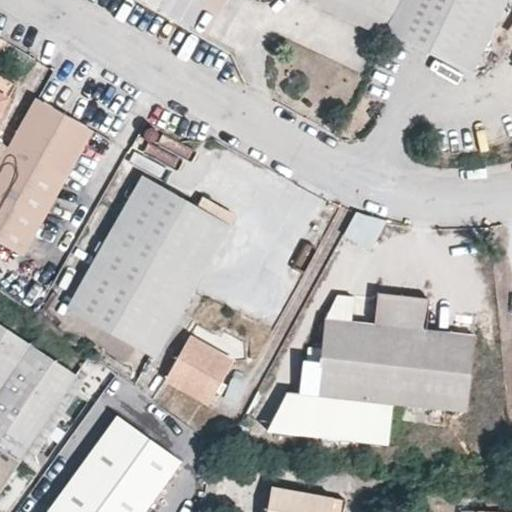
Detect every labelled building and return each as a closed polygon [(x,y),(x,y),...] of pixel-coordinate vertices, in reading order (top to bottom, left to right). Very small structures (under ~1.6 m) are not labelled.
[(397,0),(320,0),(325,2),(328,10),(336,8),(347,13),(350,21),(360,19),(383,31),(397,0)] [(470,74),(496,20),(506,0),(397,0),(383,31),(470,74)] [(0,74),(0,92),(7,96),(14,82),(0,74)] [(91,128),(36,98),(0,162),(0,240),(20,252),(91,128)] [(194,205),(142,176),(67,306),(152,355),(233,217),(199,196),(194,205)] [(351,210),(343,240),(374,248),(382,219),(351,210)] [(378,292),(374,323),(325,317),(322,347),(320,366),(316,396),(393,403),(467,410),(476,334),(426,328),(429,297),(378,292)] [(0,327),(0,490),(76,377),(0,327)] [(231,359),(188,334),(163,377),(207,402),(231,359)] [(320,366),(322,347),(310,346),(308,364),(320,366)] [(316,396),(320,366),(308,364),(305,364),(301,394),(316,396)] [(311,437),(316,396),(301,394),(293,394),(269,433),(311,437)] [(389,444),(393,403),(316,396),(311,437),(389,444)] [(47,511),(143,511),(173,470),(178,463),(115,418),(47,511)] [(266,487),(263,511),(325,511),(328,496),(266,487)] [(338,511),(340,498),(328,496),(325,511),(338,511)]
